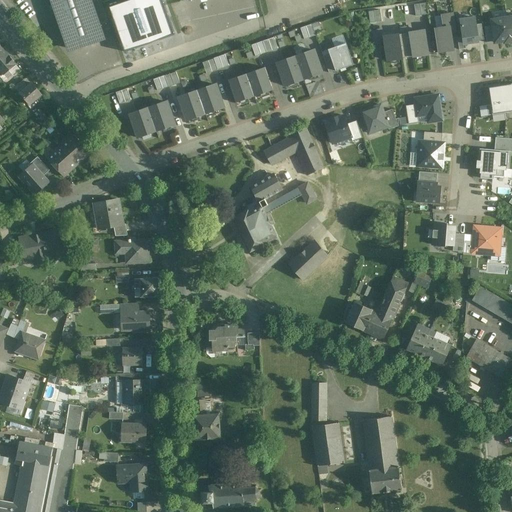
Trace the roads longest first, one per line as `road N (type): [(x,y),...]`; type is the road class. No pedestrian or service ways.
road 1 (residential): [(504,511),(488,429),(469,404),(239,301),(168,298)]
road 2 (residential): [(129,171),(343,97),(462,75)]
road 3 (tertiary): [(168,298),(187,511)]
road 4 (tertiary): [(0,14),(127,167)]
road 5 (residential): [(127,167),(0,219)]
road 6 (tertiary): [(129,171),(159,222),(168,298)]
road 7 (residential): [(455,203),(462,75)]
